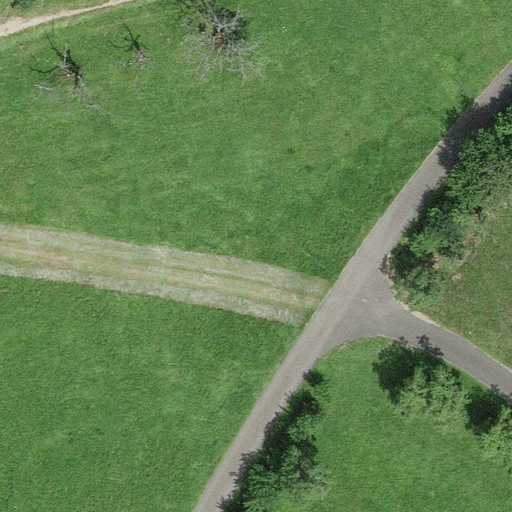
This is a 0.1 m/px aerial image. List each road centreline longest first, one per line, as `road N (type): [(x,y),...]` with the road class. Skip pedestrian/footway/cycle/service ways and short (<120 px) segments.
road 1 (track): [(511,400),(432,342),(343,300),(218,511)]
road 2 (track): [(343,300),(511,77)]
